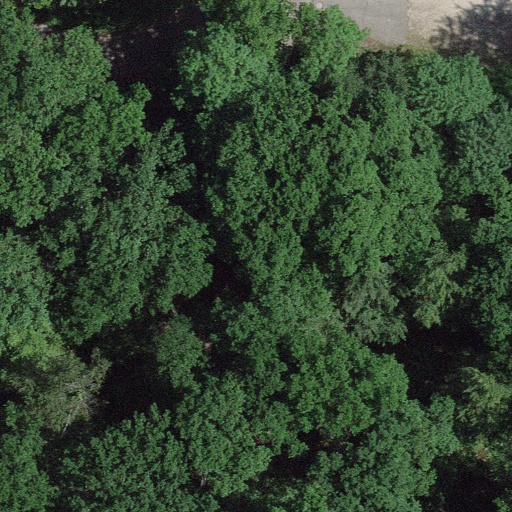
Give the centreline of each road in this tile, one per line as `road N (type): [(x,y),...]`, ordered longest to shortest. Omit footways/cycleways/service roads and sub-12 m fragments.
road 1 (track): [(109,511),(343,69),(367,0)]
road 2 (track): [(144,64),(188,189),(226,375),(292,511)]
road 3 (unclassified): [(0,35),(144,64),(234,48),(291,0)]
road 4 (track): [(226,375),(511,308)]
